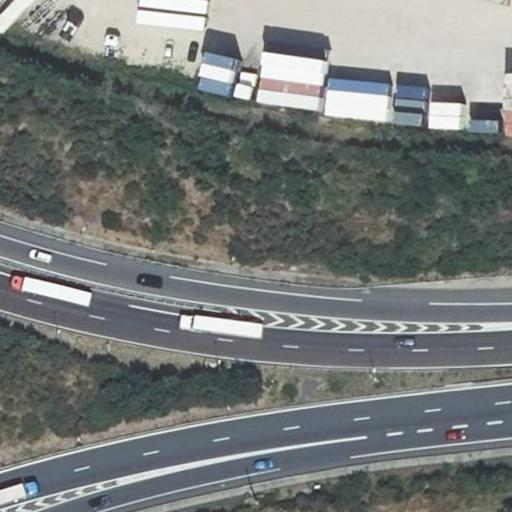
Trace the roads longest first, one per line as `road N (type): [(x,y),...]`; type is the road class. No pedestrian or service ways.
road 1 (motorway): [(511,311),(223,295),(0,245)]
road 2 (motorway): [(511,344),(376,350),(254,343),(161,331),(0,292)]
road 3 (motorway): [(0,493),(161,453),(372,428)]
road 4 (motorway): [(65,511),(372,428)]
road 5 (motorway): [(372,428),(511,412)]
